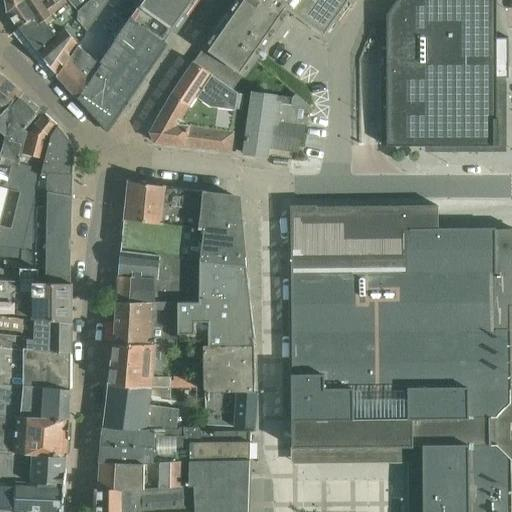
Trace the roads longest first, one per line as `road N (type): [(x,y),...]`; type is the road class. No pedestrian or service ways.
road 1 (residential): [(82,511),(109,151)]
road 2 (residential): [(271,431),(269,176)]
road 3 (residential): [(511,429),(271,431)]
road 4 (residential): [(334,191),(340,48),(374,0)]
road 5 (residential): [(109,151),(217,0)]
road 6 (residential): [(511,190),(334,191)]
road 7 (residential): [(269,176),(109,151)]
road 8 (residential): [(0,45),(109,151)]
